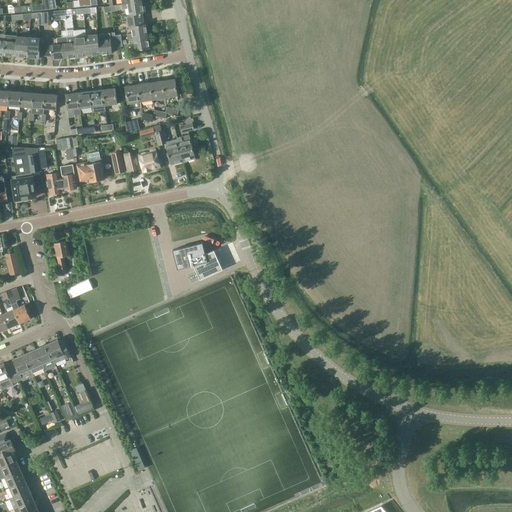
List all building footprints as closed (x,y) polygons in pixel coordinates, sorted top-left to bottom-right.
[(128,21),(139,19),(138,13),(144,12),(142,0),(122,3),(123,9),(129,8),(130,14),(127,15),(128,21)] [(53,19),(61,19),(60,10),(52,11),(53,19)] [(41,24),(52,22),(51,11),(40,12),(41,24)] [(128,38),(129,38),(148,35),(146,23),(140,24),(139,19),(128,21),(129,26),(132,26),(133,32),(127,33),(128,38)] [(116,31),(98,33),(101,54),(112,52),(112,47),(118,46),(117,40),(116,35),(116,31)] [(98,33),(86,35),(89,55),(101,53),(99,40),(98,33)] [(17,36),(5,35),(4,54),(16,55),(17,36)] [(86,35),(75,36),(77,56),(89,55),(86,35)] [(136,50),(150,48),(148,35),(129,38),(130,43),(135,43),(136,50)] [(29,37),(17,36),(16,55),(28,56),(29,37)] [(75,36),(63,37),(65,57),(77,56),(75,36)] [(29,37),(28,56),(40,57),(41,43),(40,38),(29,37)] [(63,37),(57,38),(57,44),(51,45),(52,58),(65,57),(63,37)] [(175,78),(163,80),(164,90),(165,97),(178,95),(175,78)] [(163,80),(150,82),(152,93),(153,99),(165,97),(164,90),(163,80)] [(150,82),(138,84),(139,94),(140,101),(153,99),(152,93),(150,82)] [(139,94),(138,84),(125,86),(129,108),(141,106),(140,101),(139,94)] [(116,88),(103,89),(105,105),(118,103),(116,88)] [(10,90),(0,89),(0,104),(8,105),(10,90)] [(103,89),(91,91),(93,106),(105,105),(103,89)] [(22,91),(10,90),(8,105),(20,106),(22,91)] [(34,92),(22,91),(20,106),(32,107),(34,92)] [(91,91),(78,93),(80,108),(93,106),(91,91)] [(46,93),(34,92),(32,113),(35,113),(44,114),(44,108),(46,93)] [(58,94),(46,93),(44,108),(57,109),(58,94)] [(78,93),(66,94),(68,110),(75,109),(76,112),(81,111),(80,108),(78,93)] [(179,109),(167,106),(166,112),(167,113),(178,115),(179,109)] [(166,112),(155,110),(154,115),(154,116),(155,116),(166,118),(167,113),(166,112)] [(154,115),(142,113),(141,119),(154,122),(155,116),(154,116),(154,115)] [(138,122),(126,125),(128,132),(140,129),(138,122)] [(180,126),(182,132),(194,129),(192,123),(180,126)] [(154,128),(140,131),(142,138),(156,135),(155,133),(154,128)] [(167,142),(164,130),(155,133),(156,135),(159,145),(166,143),(171,164),(184,161),(179,142),(178,139),(167,142)] [(17,135),(9,134),(8,145),(16,145),(17,135)] [(182,141),(179,142),(184,161),(196,157),(189,134),(181,136),(182,141)] [(63,138),(56,139),(58,150),(64,148),(63,138)] [(13,151),(17,175),(32,172),(41,171),(38,148),(13,151)] [(73,149),(66,150),(68,159),(74,158),(74,156),(73,149)] [(151,153),(139,157),(144,172),(161,167),(156,152),(155,149),(150,151),(151,153)] [(40,152),(41,160),(48,159),(46,150),(40,152)] [(100,155),(100,153),(94,154),(94,156),(95,164),(90,165),(93,182),(105,180),(102,163),(100,154),(100,155)] [(112,160),(115,173),(125,171),(122,158),(112,160)] [(91,182),(93,182),(90,165),(89,162),(88,163),(87,160),(84,161),(85,163),(78,165),(81,181),(90,180),(91,182)] [(77,188),(74,165),(61,166),(62,172),(59,173),(60,180),(63,180),(65,190),(77,188)] [(17,175),(13,176),(16,199),(36,196),(32,172),(17,175)] [(60,180),(59,173),(47,174),(50,194),(62,192),(62,190),(65,190),(63,180),(60,180)] [(4,176),(0,176),(0,201),(8,200),(6,186),(4,176)] [(61,271),(67,270),(64,256),(70,255),(67,240),(54,243),(61,271)] [(203,242),(173,249),(178,269),(194,265),(200,280),(223,269),(214,250),(206,254),(203,242)] [(16,252),(5,254),(10,275),(20,273),(16,252)] [(13,306),(20,322),(31,317),(25,304),(19,307),(17,302),(12,304),(13,306)] [(9,327),(20,322),(13,306),(7,308),(9,312),(3,314),(9,327)] [(0,314),(0,331),(9,327),(3,314),(0,314)] [(58,340),(47,345),(53,359),(55,364),(66,359),(67,359),(72,357),(64,339),(59,341),(58,340)] [(53,359),(47,345),(36,350),(44,368),(55,364),(53,359)] [(36,350),(25,354),(33,373),(44,368),(36,350)] [(14,361),(10,363),(18,381),(23,379),(34,375),(33,373),(25,354),(14,359),(14,361)] [(4,363),(0,365),(0,384),(1,387),(2,389),(13,384),(13,383),(18,381),(10,363),(5,365),(4,363)] [(86,401),(75,406),(78,412),(89,407),(86,401)] [(72,404),(67,407),(71,415),(76,413),(72,404)] [(57,411),(51,414),(55,422),(61,420),(57,411)] [(2,419),(6,429),(11,427),(7,416),(2,419)] [(0,456),(13,451),(16,449),(11,439),(5,441),(2,435),(0,435),(0,456)] [(0,462),(2,467),(17,461),(13,451),(0,456),(0,462)] [(6,477),(22,470),(17,461),(2,467),(6,477)] [(11,487),(26,480),(22,470),(6,477),(11,487)] [(15,497),(30,490),(26,480),(11,487),(15,497)] [(15,509),(35,500),(30,490),(15,497),(10,499),(15,509)] [(16,511),(33,511),(39,510),(35,500),(15,509),(16,511)]
